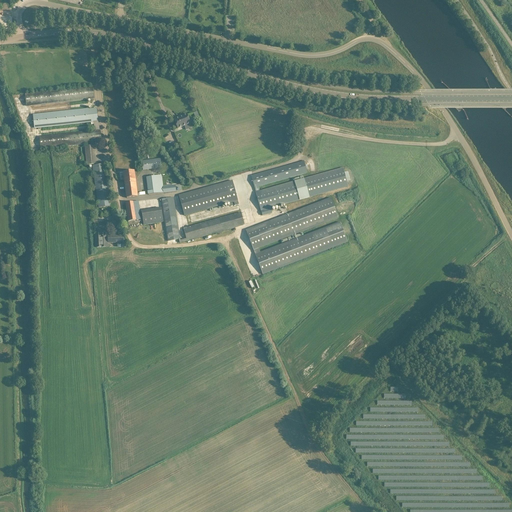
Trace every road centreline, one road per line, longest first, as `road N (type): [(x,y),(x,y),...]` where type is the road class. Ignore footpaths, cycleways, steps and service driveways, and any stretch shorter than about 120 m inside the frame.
road 1 (unclassified): [(511,231),(445,113),(381,41),(361,38),(325,55),(301,55),(37,2),(19,14),(20,37)]
road 2 (tertiary): [(426,99),(318,91),(91,32)]
road 3 (residential): [(91,32),(109,164),(132,240),(183,245),(244,230)]
road 4 (track): [(220,241),(313,436),(372,511)]
